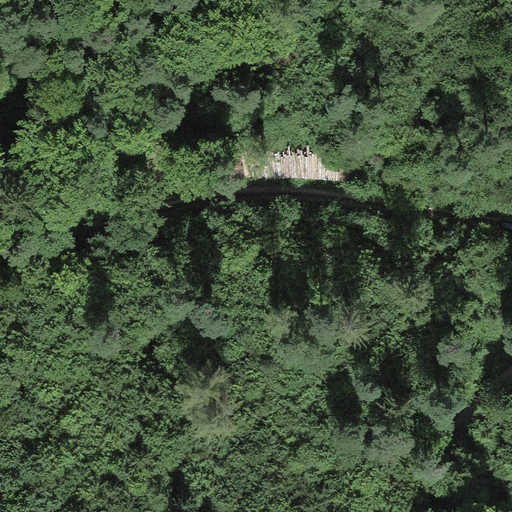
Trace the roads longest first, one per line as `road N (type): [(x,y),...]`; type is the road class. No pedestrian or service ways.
road 1 (track): [(0,253),(153,210),(250,197),(392,206),(511,227)]
road 2 (track): [(408,511),(469,412),(511,371)]
